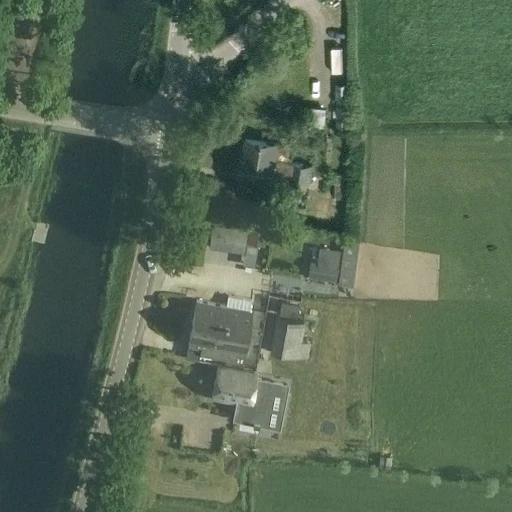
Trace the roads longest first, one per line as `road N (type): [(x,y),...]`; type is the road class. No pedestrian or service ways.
road 1 (tertiary): [(83,511),(153,232),(166,133)]
road 2 (unclassified): [(144,130),(0,102)]
road 3 (unclassified): [(175,67),(212,62),(288,0)]
